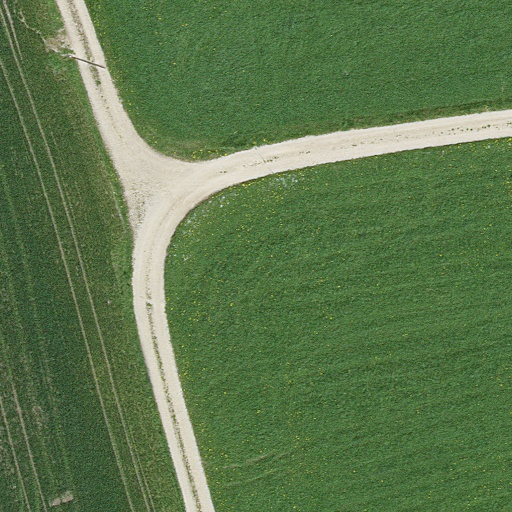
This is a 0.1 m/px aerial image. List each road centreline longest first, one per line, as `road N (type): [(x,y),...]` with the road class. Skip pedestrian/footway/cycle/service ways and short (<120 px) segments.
road 1 (track): [(64,0),(105,104),(166,193),(146,276),(200,511)]
road 2 (track): [(166,193),(276,159),(511,118)]
